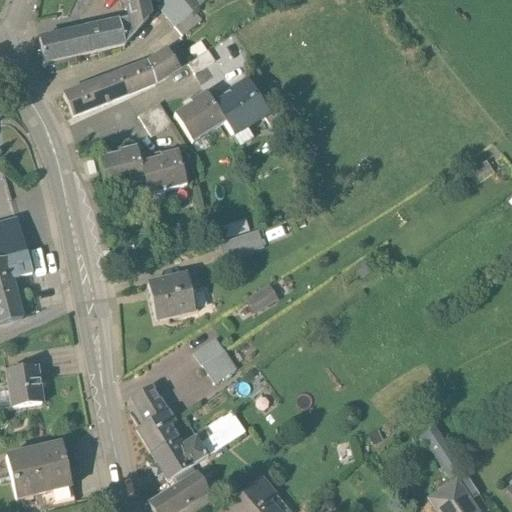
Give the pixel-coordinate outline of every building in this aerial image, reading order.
[(122,0),(127,21),(79,32),(85,58),(125,49),(151,18),(146,0),(122,0)] [(179,0),(168,0),(157,10),(174,30),(192,14),(181,2),(179,0)] [(182,0),(183,1),(181,2),(192,14),(207,0),(182,0)] [(192,14),(174,30),(181,38),(199,23),(192,14)] [(79,32),(40,41),(46,66),(85,58),(79,32)] [(174,46),(165,53),(179,71),(186,66),(188,65),(174,46)] [(165,53),(147,66),(156,89),(179,71),(165,53)] [(188,65),(186,66),(199,86),(219,73),(206,53),(188,65)] [(156,89),(147,66),(113,79),(122,102),(156,89)] [(122,102),(113,79),(63,98),(72,121),(122,102)] [(266,120),(245,85),(231,94),(232,96),(213,108),(224,125),(233,140),(247,131),(266,120)] [(213,108),(205,95),(191,104),(193,106),(174,118),(192,146),(205,137),(224,125),(213,108)] [(158,106),(138,119),(151,139),(171,126),(158,106)] [(252,138),(247,131),(233,140),(238,147),(252,138)] [(210,145),(205,137),(192,146),(196,154),(210,145)] [(141,167),(136,150),(120,154),(121,157),(100,163),(107,193),(145,184),(141,167)] [(186,188),(177,154),(161,158),(162,161),(141,167),(145,184),(149,198),(186,188)] [(0,259),(23,253),(15,225),(0,228),(0,259)] [(256,235),(217,248),(222,262),(261,249),(256,235)] [(0,325),(24,319),(13,281),(29,276),(23,253),(0,259),(0,325)] [(185,279),(147,288),(155,324),(193,315),(185,279)] [(275,303),(267,290),(244,305),(252,318),(275,303)] [(201,368),(223,353),(215,342),(193,358),(201,368)] [(235,370),(223,353),(201,368),(213,386),(235,370)] [(37,368),(4,373),(10,412),(43,407),(37,368)] [(135,435),(150,459),(179,441),(171,430),(177,426),(152,387),(127,403),(144,429),(135,435)] [(230,417),(194,441),(207,460),(243,437),(230,417)] [(423,440),(452,484),(465,476),(436,432),(423,440)] [(179,441),(150,459),(171,492),(178,487),(195,476),(191,471),(207,460),(194,441),(183,447),(179,441)] [(62,446),(6,459),(16,504),(42,498),(71,491),(73,491),(62,446)] [(195,476),(178,487),(192,508),(208,497),(195,476)] [(452,484),(454,487),(458,485),(470,503),(479,497),(465,476),(452,484)] [(287,511),(260,482),(225,511),(287,511)] [(476,511),(470,503),(458,485),(454,487),(429,504),(433,511),(476,511)] [(184,511),(192,508),(178,487),(171,492),(147,508),(149,511),(184,511)] [(71,491),(42,498),(44,510),(74,503),(71,491)]
